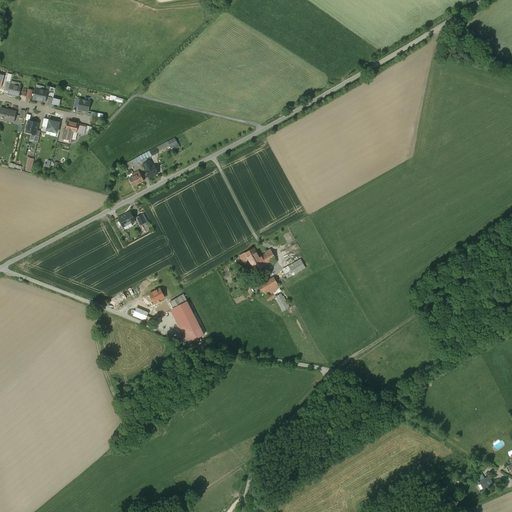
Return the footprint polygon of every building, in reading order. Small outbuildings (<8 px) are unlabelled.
[(21,87),(11,84),(8,93),(19,96),(21,87)] [(44,87),(37,85),(36,88),(33,99),(38,100),(38,101),(41,101),(45,102),(48,91),(44,90),(44,87)] [(90,102),(80,100),(79,108),(78,110),(88,112),(90,102)] [(8,110),(0,108),(0,109),(0,117),(5,118),(4,120),(14,122),(16,114),(8,112),(8,110)] [(39,123),(29,121),(26,132),(36,134),(39,123)] [(59,123),(49,121),(47,131),(57,133),(59,123)] [(78,124),(68,121),(66,130),(65,129),(63,138),(71,140),(73,132),(76,133),(78,124)] [(175,138),(168,142),(171,147),(176,144),(178,143),(175,138)] [(166,142),(156,148),(158,152),(168,146),(166,142)] [(158,152),(156,148),(136,159),(138,163),(142,161),(147,159),(158,152)] [(153,167),(150,161),(148,162),(147,159),(142,161),(143,164),(143,165),(146,170),(145,171),(149,178),(158,173),(154,166),(153,167)] [(139,171),(132,174),(133,176),(129,178),(133,186),(144,181),(139,171)] [(126,214),(118,218),(123,228),(128,225),(135,221),(130,212),(126,214)] [(141,215),(137,217),(141,225),(145,223),(141,215)] [(254,248),(245,253),(239,256),(243,262),(248,259),(252,266),(262,261),(259,257),(254,248)] [(252,266),(255,271),(276,259),(271,249),(265,252),(266,253),(259,257),(262,261),(252,266)] [(305,268),(301,259),(296,262),(297,264),(300,270),(305,268)] [(284,272),(297,264),(296,262),(282,269),(284,272)] [(287,278),(300,270),(297,264),(284,272),(287,278)] [(259,286),(262,291),(265,297),(280,288),(274,277),(259,286)] [(148,308),(162,300),(156,290),(143,298),(148,308)] [(281,294),(276,297),(277,299),(284,311),(289,308),(282,297),(281,294)] [(169,305),(171,310),(172,311),(175,310),(191,342),(204,335),(183,295),(170,302),(171,304),(169,305)] [(167,302),(155,309),(159,316),(171,310),(169,305),(167,302)] [(148,313),(136,308),(133,315),(145,320),(148,313)] [(489,476),(479,481),(483,489),(493,484),(489,476)]
